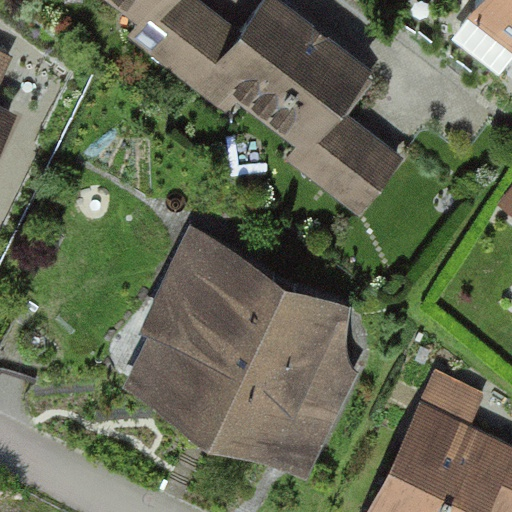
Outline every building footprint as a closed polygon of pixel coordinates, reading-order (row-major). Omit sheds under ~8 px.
[(162,0),(109,0),(144,25),(162,0)] [(243,29),(202,0),(163,0),(131,43),(198,92),(243,29)] [(374,65),(281,0),(263,0),(222,60),(327,133),(374,65)] [(511,0),(478,0),(472,9),(511,39),(511,0)] [(0,140),(10,121),(0,116),(0,80),(9,61),(0,57),(0,140)] [(405,155),(344,110),(302,167),(362,212),(405,155)] [(348,302),(192,230),(126,370),(282,442),(348,302)] [(511,432),(419,392),(366,511),(485,511),(511,451),(511,432)]
